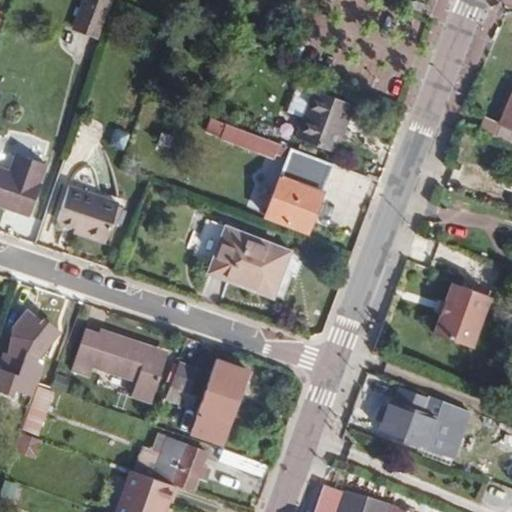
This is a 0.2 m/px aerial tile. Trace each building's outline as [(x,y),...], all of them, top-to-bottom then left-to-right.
[(98,37),(110,1),(106,0),(83,0),(74,28),(98,37)] [(302,19),(308,0),(298,0),(293,15),(302,19)] [(313,90),(297,84),(286,112),(302,118),(313,90)] [(313,90),(302,118),(295,137),(337,153),(354,105),(313,90)] [(511,94),(499,123),(493,136),(511,143),(511,94)] [(499,123),(486,117),(481,131),(493,136),(499,123)] [(220,139),(274,160),(280,144),(225,124),(220,139)] [(0,207),(28,218),(47,165),(0,148),(0,207)] [(306,234),(333,164),(290,148),(263,217),(306,234)] [(57,224),(71,229),(69,233),(104,245),(118,203),(68,187),(57,224)] [(208,273),(273,298),(291,252),(225,227),(208,273)] [(471,347),(490,296),(452,283),(434,334),(471,347)] [(32,315),(27,309),(11,327),(17,332),(32,315)] [(11,327),(5,364),(7,365),(5,370),(0,368),(0,391),(14,396),(16,391),(32,396),(36,386),(43,365),(35,362),(62,332),(42,316),(38,320),(32,315),(17,332),(11,327)] [(91,367),(136,382),(131,397),(149,403),(164,358),(147,352),(148,346),(99,331),(98,334),(85,330),(71,372),(88,377),(91,367)] [(166,352),(148,346),(147,352),(164,358),(166,352)] [(189,392),(198,366),(178,359),(163,402),(191,411),(197,395),(189,392)] [(217,360),(190,435),(222,446),(249,371),(217,360)] [(23,435),(36,439),(53,392),(36,386),(32,396),(18,433),(23,435)] [(424,414),(429,400),(401,390),(396,404),(391,402),(388,412),(384,421),(380,433),(426,449),(437,419),(424,414)] [(461,412),(442,405),(438,415),(457,422),(461,412)] [(388,412),(382,410),(379,419),(384,421),(388,412)] [(144,446),(134,474),(174,488),(174,486),(192,492),(197,478),(204,481),(209,467),(202,465),(208,447),(160,430),(153,450),(144,446)] [(38,440),(36,439),(23,435),(18,449),(33,454),(38,440)] [(267,468),(220,452),(217,462),(263,478),(267,468)] [(130,473),(116,511),(165,511),(166,510),(174,488),(134,474),(130,473)] [(402,511),(326,487),(317,511),(402,511)]
